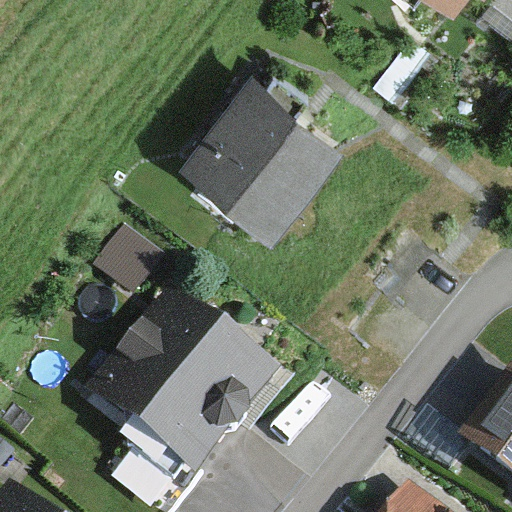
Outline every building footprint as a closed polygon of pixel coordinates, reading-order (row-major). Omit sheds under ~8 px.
[(438,0),(467,20),(481,0),(438,0)] [(343,118),(252,53),(183,149),(274,214),(343,118)] [(275,371),(170,285),(86,387),(190,474),(275,371)] [(511,367),(461,436),(511,474),(511,367)] [(48,511),(11,481),(0,494),(0,511),(48,511)] [(449,511),(408,481),(383,511),(449,511)]
